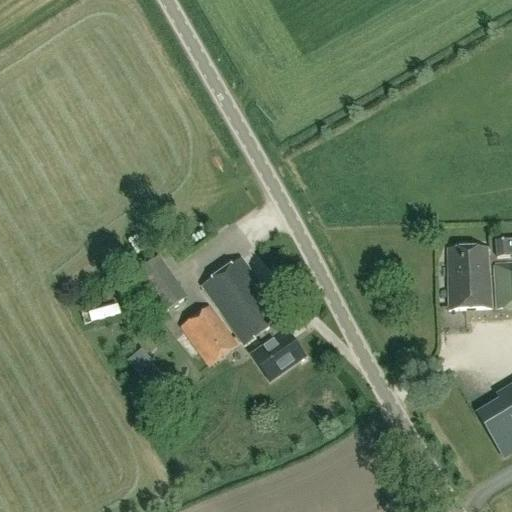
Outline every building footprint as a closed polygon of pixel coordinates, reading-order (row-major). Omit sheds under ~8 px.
[(495,243),(497,261),(510,259),(508,242),(495,243)] [(486,249),(447,250),(448,313),(491,311),(486,249)] [(187,300),(159,259),(131,279),(159,320),(187,300)] [(243,348),(281,321),(240,261),(201,288),(243,348)] [(511,309),(511,265),(493,267),(496,311),(511,309)] [(113,302),(81,315),(86,327),(118,315),(113,302)] [(237,346),(210,309),(180,330),(207,368),(237,346)] [(286,334),(250,359),(268,384),(304,360),(286,334)] [(153,364),(141,350),(127,363),(139,377),(153,364)] [(501,405),(477,419),(490,439),(502,460),(511,453),(511,393),(499,401),(501,405)]
